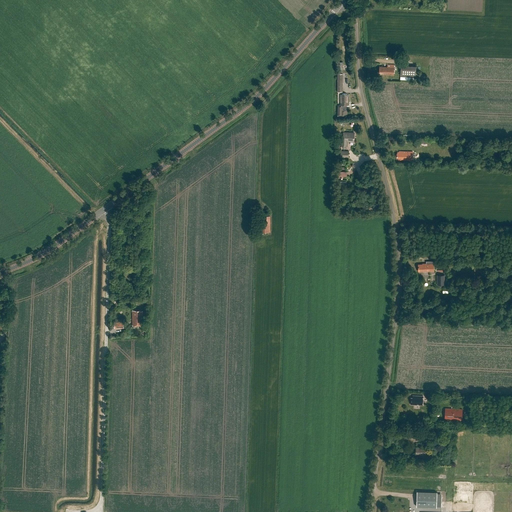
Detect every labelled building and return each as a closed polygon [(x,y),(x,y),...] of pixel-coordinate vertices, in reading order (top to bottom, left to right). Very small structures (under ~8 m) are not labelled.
[(385,74),(385,75),(394,75),(394,65),(387,64),(387,67),(379,67),(379,74),(385,74)] [(401,65),(400,75),(416,76),(416,66),(401,65)] [(347,95),(347,94),(343,94),(343,95),(340,95),(340,99),(340,105),(338,105),(338,117),(347,118),(348,110),(346,110),(346,105),(349,105),(349,101),(350,101),(350,99),(349,99),(349,95),(347,95)] [(343,132),(343,137),(341,137),(341,146),(347,146),(348,142),(354,142),(354,133),(343,132)] [(398,158),(398,160),(412,160),(413,152),(399,151),(399,152),(398,152),(397,154),(397,153),(397,158),(398,158)] [(270,230),(270,216),(263,216),(263,218),(261,218),(261,222),(260,222),(260,231),(270,230)] [(434,271),(433,261),(426,261),(426,264),(422,264),(418,264),(418,272),(434,271)] [(132,310),(132,326),(142,326),(143,312),(140,312),(140,310),(132,310)] [(419,404),(419,405),(423,405),(423,396),(413,395),(413,398),(411,397),(411,404),(417,405),(417,404),(419,404)] [(445,408),(444,419),(462,420),(463,409),(445,408)] [(404,439),(406,439),(406,441),(410,441),(410,440),(412,440),(412,441),(419,441),(420,432),(412,432),(412,433),(411,432),(411,431),(404,431),(404,439)] [(416,492),(416,507),(441,507),(441,492),(416,492)]
